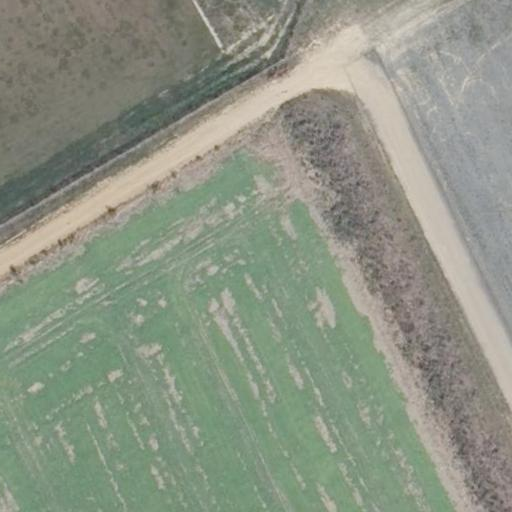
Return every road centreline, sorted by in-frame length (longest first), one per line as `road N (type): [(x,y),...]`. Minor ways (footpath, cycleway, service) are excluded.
road 1 (track): [(0,258),(433,0)]
road 2 (track): [(511,398),(346,51)]
